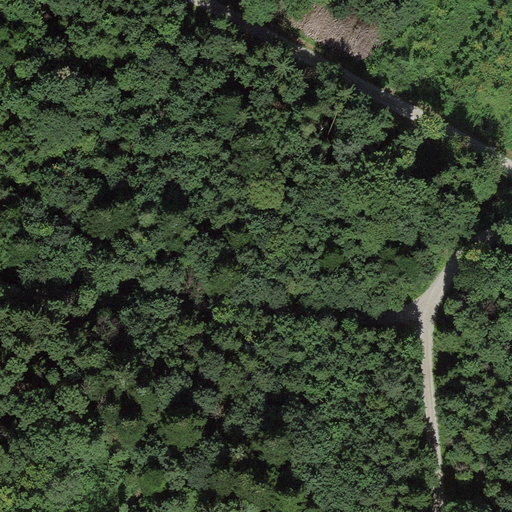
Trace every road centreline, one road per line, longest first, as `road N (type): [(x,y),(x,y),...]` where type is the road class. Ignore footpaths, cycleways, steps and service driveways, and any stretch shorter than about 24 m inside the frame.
road 1 (track): [(425,318),(0,290)]
road 2 (track): [(200,0),(511,172)]
road 3 (track): [(440,511),(425,318),(445,274),(490,234),(511,226)]
